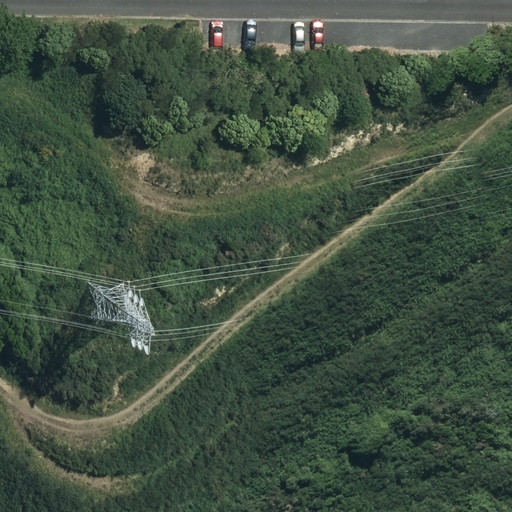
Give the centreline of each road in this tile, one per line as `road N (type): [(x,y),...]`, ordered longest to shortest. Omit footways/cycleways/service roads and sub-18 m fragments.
road 1 (track): [(0,385),(39,415),(74,426),(132,418),(296,274),(511,111)]
road 2 (track): [(511,251),(194,456),(126,482),(56,477),(11,418),(14,396)]
